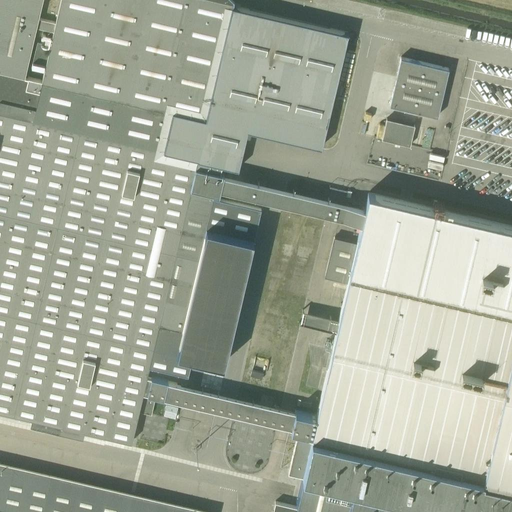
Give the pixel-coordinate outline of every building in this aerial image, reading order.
[(0,0),(0,511),(207,511),(0,462),(0,410),(32,418),(30,424),(58,431),(83,437),(84,431),(131,442),(139,411),(151,414),(156,396),(297,429),(287,468),(303,472),(296,500),(345,511),(511,511),(511,225),(368,192),(365,207),(224,174),(225,168),(240,170),(250,131),(324,149),(351,34),(236,7),(228,0),(0,0)] [(448,68),(401,57),(390,105),(437,116),(448,68)] [(382,138),(410,145),(415,124),(387,118),(382,138)] [(167,403),(164,415),(176,417),(179,406),(167,403)] [(272,511),(315,511),(316,511),(275,501),(272,511)]
